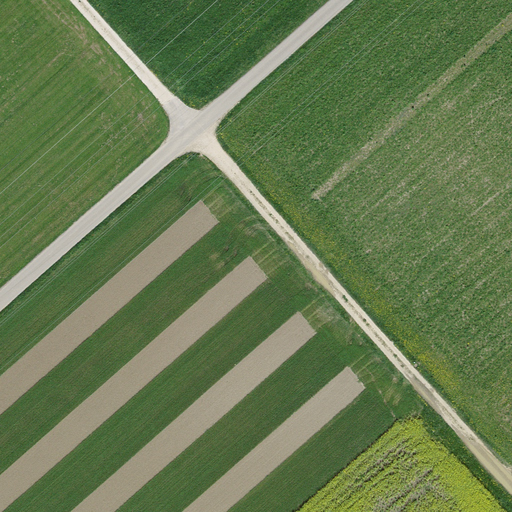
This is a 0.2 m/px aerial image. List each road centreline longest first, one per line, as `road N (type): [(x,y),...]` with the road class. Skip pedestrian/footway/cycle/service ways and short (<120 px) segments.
road 1 (track): [(75,0),(511,485)]
road 2 (track): [(337,0),(0,298)]
